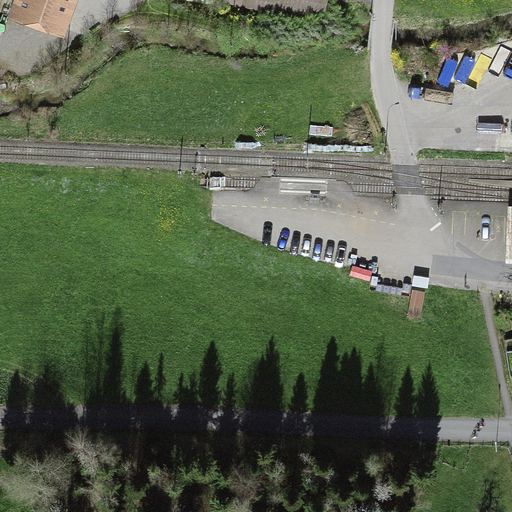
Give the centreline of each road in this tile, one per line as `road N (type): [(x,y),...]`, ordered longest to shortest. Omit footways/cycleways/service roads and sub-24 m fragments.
road 1 (residential): [(0,418),(511,430)]
road 2 (residential): [(511,276),(467,262),(419,212),(380,50)]
